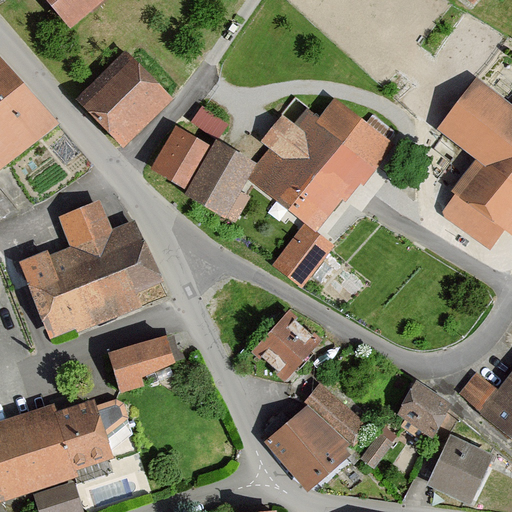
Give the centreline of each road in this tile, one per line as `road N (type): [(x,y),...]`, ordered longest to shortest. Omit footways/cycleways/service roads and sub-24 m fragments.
road 1 (residential): [(369,511),(295,501),(263,480),(168,253)]
road 2 (residential): [(168,253),(242,267),(395,357)]
road 3 (residential): [(122,175),(255,0)]
road 4 (unknown): [(193,308),(0,369)]
road 5 (residential): [(122,175),(0,29)]
road 6 (unclassified): [(511,444),(395,357)]
road 7 (residential): [(395,357),(420,363),(470,351),(511,297)]
